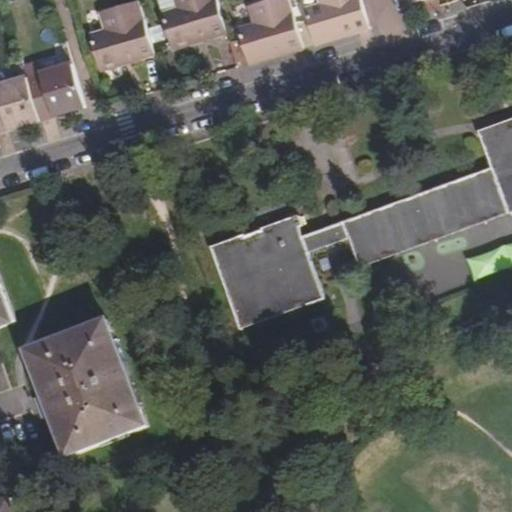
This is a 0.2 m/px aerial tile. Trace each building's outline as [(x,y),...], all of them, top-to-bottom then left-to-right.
[(232,32),(222,0),(178,0),(182,10),(168,14),(176,44),(205,36),(206,39),(232,32)] [(283,53),(309,46),(295,0),(270,0),(254,5),(259,24),(244,27),(253,59),(282,51),(283,53)] [(374,27),(365,0),(323,0),(325,4),(310,9),(319,40),(349,31),(350,34),(374,27)] [(159,54),(143,1),(104,12),(110,32),(95,37),(104,67),(133,59),(133,61),(159,54)] [(88,108),(75,65),(43,74),(44,76),(30,80),(43,121),(88,108)] [(0,133),(43,121),(30,80),(30,78),(0,86),(0,133)] [(361,269),(511,215),(511,112),(475,125),(488,162),(300,230),(292,209),(207,240),(238,328),(324,297),(307,251),(349,235),(361,269)] [(103,236),(98,216),(79,221),(84,242),(103,236)] [(0,332),(15,326),(0,288),(0,332)] [(48,396),(31,403),(39,424),(56,417),(73,459),(148,429),(106,324),(31,353),(48,396)] [(0,396),(11,392),(4,367),(0,368),(0,396)] [(15,511),(12,501),(0,506),(0,511),(15,511)]
